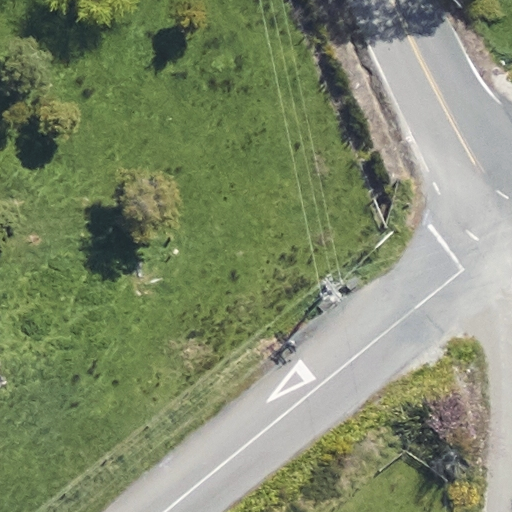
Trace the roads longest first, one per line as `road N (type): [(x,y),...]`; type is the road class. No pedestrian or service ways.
road 1 (unclassified): [(502,201),(454,278),(167,511)]
road 2 (unclassified): [(502,201),(449,127),(388,0)]
